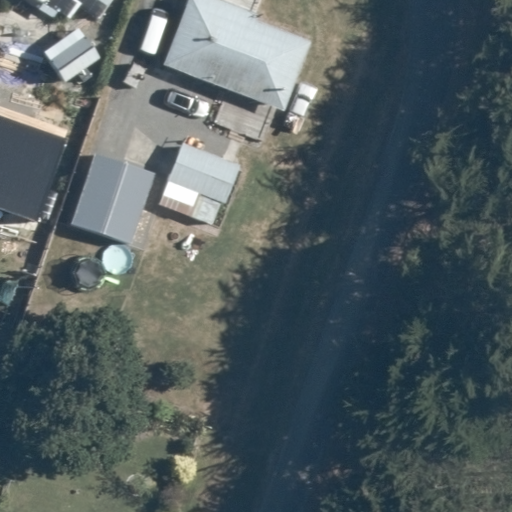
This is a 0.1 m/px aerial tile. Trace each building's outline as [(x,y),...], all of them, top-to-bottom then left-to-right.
[(96,0),(51,0),(49,6),(89,21),(96,0)] [(186,0),(161,66),(281,113),(309,42),(256,23),(258,16),(216,0),(186,0)] [(91,57),(68,26),(31,54),(54,85),(91,57)] [(223,206),(238,166),(181,144),(165,184),(197,196),(188,218),(211,227),(219,204),(223,206)] [(154,175),(93,155),(70,226),(130,246),(154,175)]
